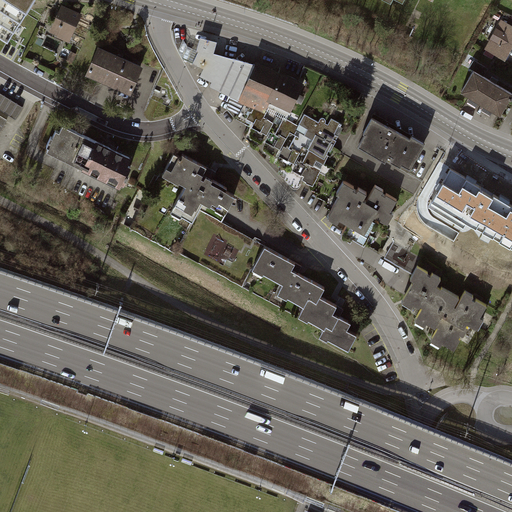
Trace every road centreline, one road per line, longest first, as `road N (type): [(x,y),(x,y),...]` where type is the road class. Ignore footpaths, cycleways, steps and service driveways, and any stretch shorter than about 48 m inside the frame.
road 1 (motorway): [(511,485),(0,291)]
road 2 (motorway): [(0,337),(462,511)]
road 3 (track): [(413,381),(379,390),(218,328),(0,197)]
road 4 (secondary): [(163,1),(331,58),(511,154)]
road 5 (residential): [(413,381),(371,294),(204,109)]
road 6 (unknown): [(295,511),(273,493),(0,384)]
road 7 (residential): [(204,109),(157,126),(120,122),(0,62)]
